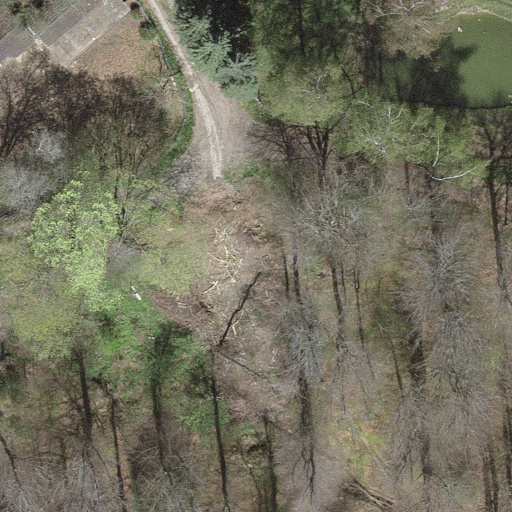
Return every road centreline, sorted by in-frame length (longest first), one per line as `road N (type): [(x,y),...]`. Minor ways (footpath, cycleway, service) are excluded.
road 1 (track): [(511,198),(372,170),(224,127),(158,0)]
road 2 (track): [(0,247),(180,184),(224,127)]
